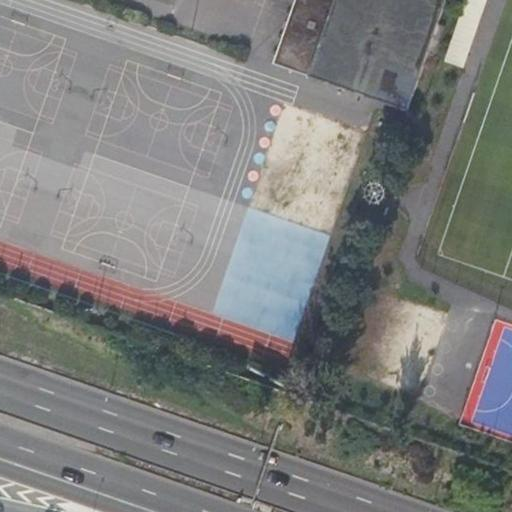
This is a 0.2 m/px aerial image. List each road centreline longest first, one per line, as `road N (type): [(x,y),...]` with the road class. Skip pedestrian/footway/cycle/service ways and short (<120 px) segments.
road 1 (trunk): [(363,511),(0,386)]
road 2 (trunk): [(0,450),(179,511)]
